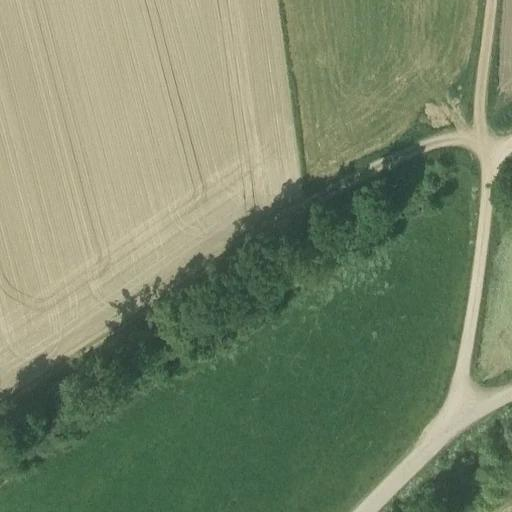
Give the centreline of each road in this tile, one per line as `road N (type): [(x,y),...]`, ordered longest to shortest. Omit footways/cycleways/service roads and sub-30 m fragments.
road 1 (track): [(477,136),(415,145),(340,182),(0,400)]
road 2 (track): [(460,423),(491,148),(511,139)]
road 3 (unclassified): [(364,511),(460,423),(511,392)]
road 4 (track): [(491,148),(477,136),(489,0)]
